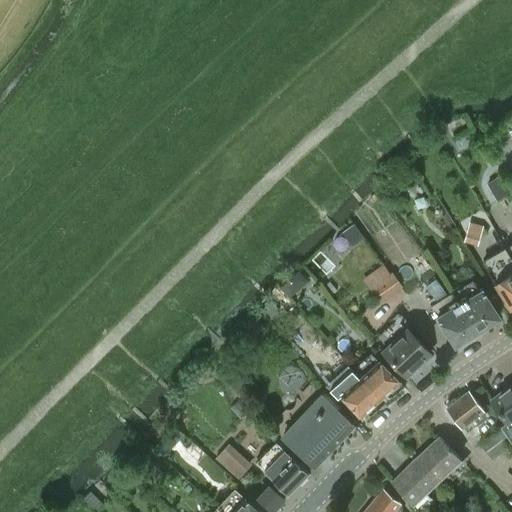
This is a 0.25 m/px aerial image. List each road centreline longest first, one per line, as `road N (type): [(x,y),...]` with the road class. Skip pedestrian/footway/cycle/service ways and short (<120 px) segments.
road 1 (track): [(0,449),(327,121),(465,0)]
road 2 (secondary): [(303,511),(425,397),(511,337)]
